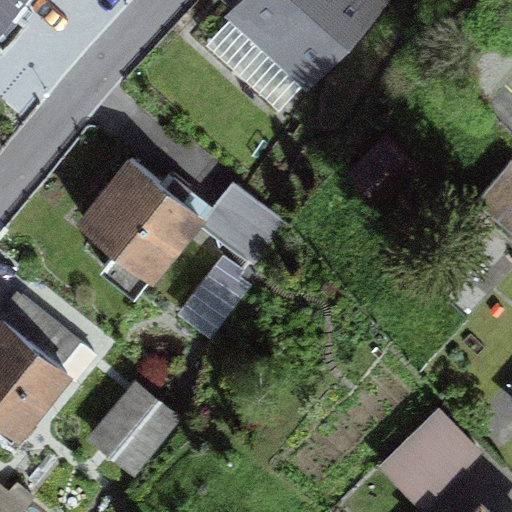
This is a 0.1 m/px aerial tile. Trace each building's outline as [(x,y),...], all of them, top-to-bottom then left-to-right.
[(349,73),(413,0),(274,0),(271,4),(349,73)] [(410,147),(375,115),(334,159),(369,191),(410,147)] [(511,135),(510,134),(472,174),(511,211),(511,135)] [(184,296),(239,221),(158,161),(103,236),(184,296)] [(0,412),(14,422),(66,346),(0,301),(0,412)] [(157,411),(110,373),(61,432),(108,471),(157,411)] [(467,431),(427,392),(375,444),(415,483),(467,431)] [(511,511),(511,480),(484,455),(431,511),(511,511)]
